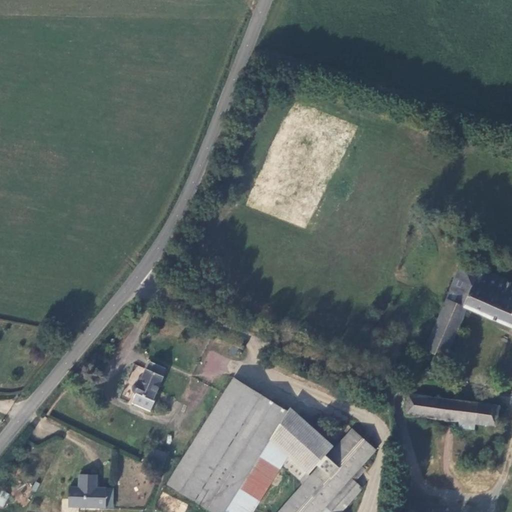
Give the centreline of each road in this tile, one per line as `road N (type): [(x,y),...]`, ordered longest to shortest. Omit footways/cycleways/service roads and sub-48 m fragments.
road 1 (unclassified): [(135,279),(324,368),(511,403)]
road 2 (secondary): [(265,0),(184,199),(135,279)]
road 3 (secondary): [(135,279),(25,415)]
